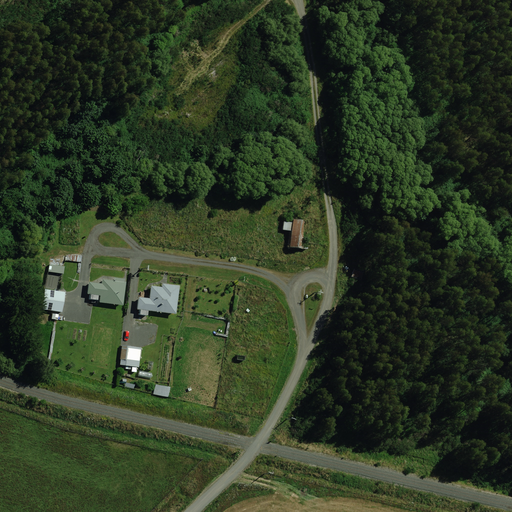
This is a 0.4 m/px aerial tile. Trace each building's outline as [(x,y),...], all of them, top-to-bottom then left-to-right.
[(304,220),(282,219),(281,230),(288,231),(287,247),(303,249),(304,220)] [(48,263),(47,272),(62,273),(62,264),(48,263)] [(99,283),(86,282),(86,295),(89,295),(89,299),(98,299),(97,306),(121,307),(123,279),(99,277),(99,283)] [(146,316),(147,312),(176,313),(177,284),(159,284),(159,286),(147,286),(147,300),(136,299),(136,311),(138,311),(138,316),(146,316)] [(45,289),(41,310),(52,312),(50,319),(59,320),(64,292),(45,289)] [(140,347),(121,345),(120,366),(139,367),(140,347)]
